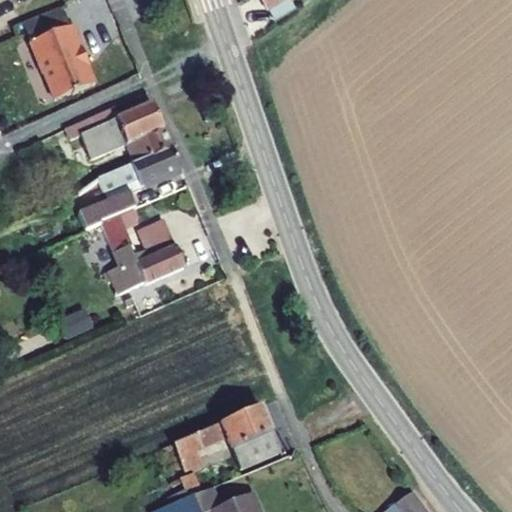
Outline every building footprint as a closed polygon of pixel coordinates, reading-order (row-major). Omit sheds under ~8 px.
[(257,0),(267,15),(287,3),(285,0),(257,0)] [(287,3),(267,15),(276,30),(295,15),(287,3)] [(80,43),(69,18),(26,38),(40,69),(41,68),(51,88),(59,92),(70,87),(71,89),(78,86),(77,84),(93,77),(83,56),(81,57),(75,45),(80,43)] [(77,129),(67,133),(72,144),(81,138),(97,172),(117,163),(107,141),(122,133),(133,156),(166,140),(144,95),(98,113),(99,119),(77,129)] [(72,144),(65,146),(81,179),(97,172),(81,138),(72,144)] [(177,163),(166,140),(133,156),(117,163),(97,172),(81,179),(76,181),(82,197),(101,188),(104,196),(75,208),(82,223),(133,198),(127,186),(177,163)] [(168,234),(89,270),(96,283),(132,266),(139,282),(181,261),(168,234)] [(56,324),(64,343),(91,332),(83,313),(56,324)] [(260,412),(174,450),(180,463),(219,447),(233,481),(280,461),(260,412)] [(154,511),(198,511),(215,505),(205,483),(152,506),(154,511)] [(215,505),(217,511),(270,511),(258,486),(215,505)] [(423,511),(409,495),(389,511),(423,511)]
